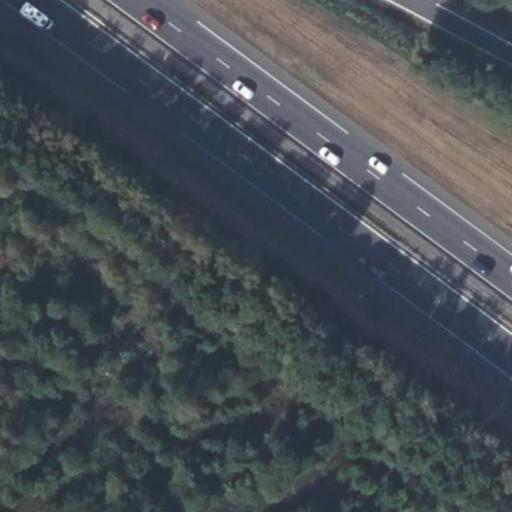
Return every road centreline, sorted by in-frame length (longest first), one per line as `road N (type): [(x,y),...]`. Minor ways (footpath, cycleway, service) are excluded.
road 1 (trunk): [(30,0),(511,359)]
road 2 (trunk): [(511,281),(132,0)]
